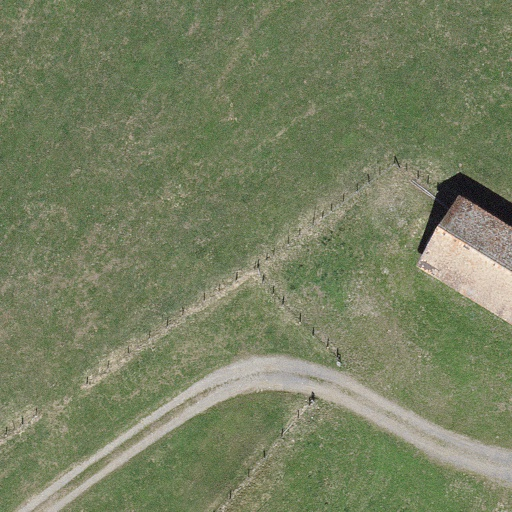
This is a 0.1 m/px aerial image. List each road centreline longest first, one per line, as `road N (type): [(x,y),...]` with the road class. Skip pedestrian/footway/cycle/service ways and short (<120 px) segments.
road 1 (track): [(511,442),(397,402),(176,397)]
road 2 (track): [(37,511),(176,397)]
